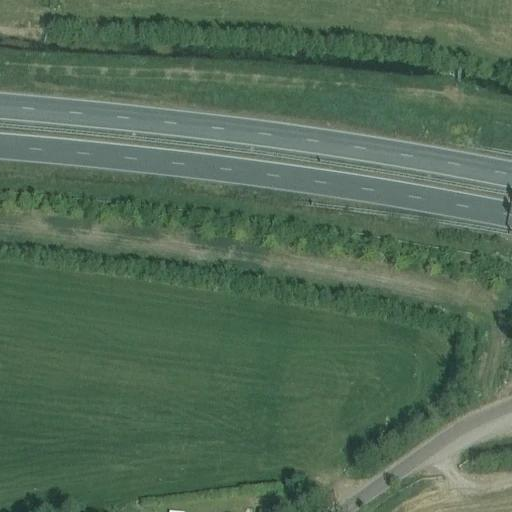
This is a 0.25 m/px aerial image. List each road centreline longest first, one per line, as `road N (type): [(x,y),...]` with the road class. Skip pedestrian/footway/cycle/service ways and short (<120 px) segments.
road 1 (trunk): [(0,149),(235,170),(511,216)]
road 2 (trunk): [(511,176),(262,134),(0,111)]
road 3 (unclassified): [(344,511),(443,441),(511,406)]
